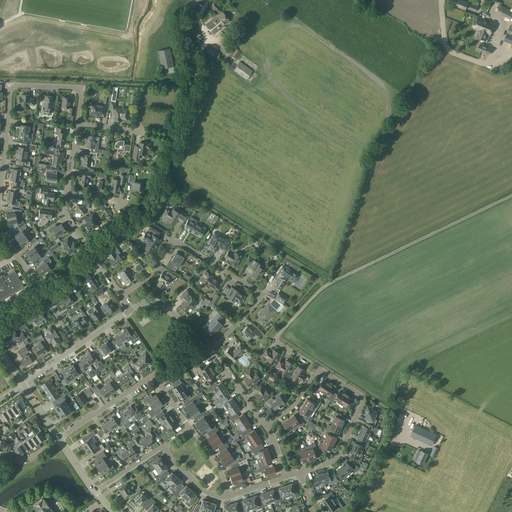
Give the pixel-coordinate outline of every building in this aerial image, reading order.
[(478,6),(471,3),(461,0),(458,0),(456,6),(465,9),(466,7),(469,8),(468,9),(475,12),(478,6)] [(211,5),(210,7),(213,10),(214,9),(217,12),(218,11),(219,12),(219,11),(219,10),(220,9),(215,2),(211,5)] [(511,16),(511,11),(501,5),(497,12),(510,19),(511,16)] [(286,16),(290,20),(294,15),(290,11),(286,16)] [(222,12),(205,25),(213,34),(229,21),(222,12)] [(478,17),(473,28),(478,30),(476,37),(485,40),(488,34),(490,35),(495,23),(478,17)] [(511,25),(510,25),(503,41),(511,44),(511,25)] [(220,49),(229,56),(230,54),(234,56),(238,50),(234,48),(235,46),(226,40),(220,49)] [(480,44),(477,50),(489,54),(491,48),(480,44)] [(157,50),(161,69),(162,74),(175,72),(173,66),(170,48),(157,50)] [(205,53),(218,59),(220,54),(207,48),(205,53)] [(240,62),(233,70),(246,80),(252,71),(240,62)] [(124,97),(131,98),(132,88),(125,88),(125,92),(124,92),(124,97)] [(29,98),(29,95),(21,94),(21,97),(19,97),(19,103),(21,103),(21,104),(25,104),(25,105),(29,105),(34,105),(34,98),(29,98)] [(51,96),(44,95),(42,106),(46,106),(46,111),(52,112),(53,105),(50,105),(51,96)] [(69,108),(71,98),(63,97),(61,107),(69,108)] [(115,115),(114,120),(121,121),(121,119),(127,120),(129,109),(122,108),(122,109),(115,107),(116,103),(110,102),(109,109),(114,110),(113,113),(114,113),(115,114),(115,115)] [(101,112),(106,113),(107,105),(101,105),(100,107),(97,106),(96,105),(92,105),(92,104),(91,109),(90,109),(90,114),(101,116),(101,112)] [(20,124),(19,131),(33,133),(35,123),(28,122),(27,126),(20,124)] [(66,133),(63,133),(63,129),(56,128),(55,134),(58,134),(56,143),(65,144),(65,140),(66,133)] [(33,133),(19,131),(18,137),(25,138),(25,142),(31,143),(32,137),(31,137),(32,133),(33,133)] [(86,140),(85,146),(94,148),(97,148),(98,142),(95,141),(96,137),(86,135),(86,140)] [(124,140),(121,140),(120,140),(119,140),(118,140),(117,141),(116,142),(115,142),(115,144),(114,145),(114,147),(117,148),(117,152),(119,152),(120,153),(120,152),(122,152),(123,152),(124,150),(125,150),(126,149),(129,150),(129,151),(130,145),(123,144),(124,140)] [(151,144),(139,142),(138,150),(134,149),(133,156),(138,157),(138,153),(145,155),(146,148),(150,149),(151,144)] [(36,145),(24,143),(23,147),(17,146),(17,149),(16,153),(27,154),(27,150),(29,150),(31,150),(35,150),(36,145)] [(43,153),(48,154),(48,152),(53,152),(54,153),(52,165),(51,165),(50,169),(58,170),(58,166),(60,167),(61,162),(60,161),(61,160),(62,160),(63,156),(64,152),(61,152),(61,149),(53,147),(45,146),(44,146),(43,153)] [(94,157),(96,157),(97,153),(90,152),(89,155),(83,155),(82,165),(90,166),(91,158),(94,159),(94,157)] [(27,154),(16,153),(16,156),(15,157),(15,159),(20,160),(19,164),(29,166),(29,163),(29,161),(26,161),(27,154)] [(11,168),(11,174),(21,176),(22,170),(27,171),(28,167),(18,166),(18,169),(11,168)] [(45,177),(45,178),(46,178),(46,181),(56,182),(57,175),(53,174),(52,173),(53,171),(46,170),(45,177)] [(87,186),(88,178),(92,178),(93,172),(86,171),(85,175),(80,174),(79,186),(83,186),(83,185),(87,186)] [(20,180),(21,176),(11,174),(10,180),(16,181),(16,185),(23,186),(24,182),(22,182),(22,180),(20,180)] [(120,174),(119,180),(112,179),(112,183),(110,184),(111,187),(111,191),(116,192),(116,191),(119,191),(120,189),(119,188),(120,184),(124,184),(125,175),(120,174)] [(134,182),(135,176),(129,175),(128,182),(132,182),(131,189),(142,190),(143,183),(134,182)] [(41,187),(40,193),(39,199),(43,199),(43,204),(49,205),(50,201),(53,201),(53,200),(54,193),(47,192),(48,188),(41,187)] [(8,190),(7,196),(17,197),(18,191),(23,192),(24,189),(17,188),(15,188),(15,191),(10,190),(8,190)] [(17,197),(7,196),(6,202),(14,203),(14,206),(18,207),(19,201),(17,201),(17,197)] [(89,208),(90,202),(83,201),(83,204),(76,203),(75,213),(84,214),(85,207),(89,208)] [(20,213),(21,210),(15,209),(10,209),(9,213),(6,214),(6,215),(5,215),(6,218),(7,217),(7,220),(16,218),(15,214),(20,213)] [(168,221),(169,221),(174,224),(177,218),(183,222),(188,215),(180,211),(179,213),(173,209),(171,212),(169,210),(168,209),(168,210),(166,209),(163,215),(168,218),(167,220),(168,221)] [(50,219),(52,212),(39,210),(38,217),(41,218),(40,220),(38,222),(38,225),(38,226),(41,226),(43,224),(47,221),(48,219),(50,219)] [(90,220),(83,225),(86,230),(86,231),(87,233),(88,233),(90,232),(90,231),(90,230),(97,225),(96,222),(98,221),(98,220),(96,218),(92,213),(87,216),(90,220)] [(17,221),(16,218),(7,220),(8,223),(7,223),(8,225),(9,226),(16,224),(19,228),(24,224),(22,220),(17,221)] [(189,218),(183,227),(184,226),(188,229),(188,230),(188,231),(188,230),(190,231),(190,232),(191,231),(194,233),(194,234),(200,237),(205,229),(205,228),(201,225),(201,226),(194,222),(195,221),(189,218)] [(158,234),(162,229),(151,223),(148,229),(146,232),(146,231),(141,240),(146,243),(143,247),(145,248),(145,249),(147,250),(152,252),(160,240),(158,238),(160,235),(158,234)] [(24,224),(19,228),(21,231),(14,236),(15,236),(14,237),(16,239),(16,238),(18,241),(25,236),(23,232),(26,230),(25,228),(26,227),(24,224)] [(63,232),(65,230),(61,224),(55,227),(54,225),(48,229),(51,234),(55,232),(58,237),(64,233),(63,232)] [(222,237),(214,232),(208,242),(207,242),(204,247),(208,249),(209,249),(212,251),(214,248),(216,250),(218,247),(219,246),(224,250),(230,241),(223,237),(222,237)] [(25,236),(18,241),(19,243),(20,246),(21,245),(21,246),(29,241),(31,244),(36,240),(34,237),(32,239),(30,236),(27,238),(25,236)] [(117,245),(125,240),(123,236),(115,241),(117,245)] [(68,237),(61,242),(64,247),(68,254),(69,254),(70,256),(74,253),(73,251),(77,248),(73,241),(71,242),(68,237)] [(39,250),(35,245),(38,243),(36,240),(31,244),(33,247),(26,251),(27,252),(26,253),(28,255),(28,254),(30,257),(37,252),(39,250)] [(113,251),(108,254),(110,257),(110,256),(111,258),(109,260),(113,266),(122,260),(118,254),(117,252),(118,251),(116,247),(112,250),(113,251)] [(42,261),(47,257),(52,254),(49,250),(45,253),(46,254),(44,255),(42,252),(39,254),(37,252),(30,257),(31,259),(32,262),(33,261),(33,262),(40,257),(42,261)] [(179,255),(180,254),(176,251),(174,255),(171,260),(170,260),(166,267),(171,270),(175,264),(178,265),(179,265),(180,266),(181,264),(183,262),(183,261),(182,260),(183,257),(179,255)] [(233,255),(228,251),(225,257),(227,259),(228,258),(230,260),(229,261),(236,266),(242,256),(240,255),(241,255),(240,254),(240,255),(235,252),(233,255)] [(50,261),(47,257),(42,261),(44,264),(37,269),(41,275),(45,273),(45,274),(48,272),(47,271),(51,269),(49,267),(50,261)] [(254,260),(250,267),(254,270),(253,272),(251,275),(258,279),(264,270),(259,267),(260,264),(254,260)] [(132,280),(142,273),(141,270),(143,269),(140,263),(135,266),(139,271),(132,276),(131,275),(130,272),(128,271),(126,270),(125,270),(125,269),(121,272),(119,274),(118,274),(125,284),(126,284),(128,282),(128,283),(132,280)] [(278,280),(275,285),(280,288),(285,280),(282,279),(284,275),(287,277),(287,276),(295,281),(298,276),(289,270),(289,269),(285,266),(284,267),(283,266),(276,277),(277,278),(277,279),(278,280)] [(0,301),(24,287),(15,271),(5,276),(4,275),(2,276),(0,277),(0,301)] [(214,279),(211,278),(213,275),(205,271),(200,280),(207,284),(208,284),(214,288),(218,281),(214,279)] [(94,276),(91,277),(88,272),(81,280),(84,285),(88,282),(92,286),(89,288),(91,292),(94,290),(94,288),(100,285),(94,276)] [(160,280),(157,285),(162,288),(164,283),(167,285),(171,278),(173,280),(175,276),(170,272),(167,276),(166,275),(162,273),(158,279),(160,280)] [(238,292),(238,291),(231,287),(227,294),(228,295),(227,297),(229,298),(228,299),(233,302),(234,301),(240,305),(245,296),(242,294),(241,295),(241,294),(241,295),(237,293),(238,291),(238,292)] [(94,298),(104,292),(101,288),(91,295),(94,298)] [(63,309),(70,305),(69,304),(72,302),(69,297),(73,294),(69,289),(62,293),(65,297),(58,301),(63,309)] [(186,298),(180,305),(187,311),(196,301),(192,297),(194,295),(187,289),(182,294),(186,298)] [(287,298),(278,292),(274,298),(283,304),(287,298)] [(214,304),(219,296),(216,294),(210,302),(214,304)] [(259,313),(257,315),(260,318),(258,320),(262,324),(267,318),(268,318),(276,310),(277,311),(278,310),(279,311),(279,310),(282,312),(287,307),(277,301),(274,299),(270,303),(271,304),(270,304),(268,303),(265,307),(266,308),(264,310),(263,309),(259,313)] [(109,300),(101,306),(105,311),(107,310),(109,313),(115,309),(109,300)] [(97,303),(91,307),(86,310),(91,317),(92,316),(96,322),(102,318),(97,311),(100,309),(97,303)] [(208,325),(209,326),(206,329),(212,335),(222,325),(218,321),(222,317),(216,311),(212,315),(214,317),(211,321),(211,322),(208,325)] [(35,316),(33,313),(25,319),(28,323),(33,320),(37,325),(46,319),(41,312),(35,316)] [(81,312),(71,319),(73,321),(79,330),(85,325),(88,323),(81,312)] [(15,323),(20,330),(24,327),(19,320),(15,323)] [(251,325),(249,328),(247,326),(242,332),(246,335),(244,337),(247,340),(253,334),(256,337),(260,333),(251,325)] [(49,333),(45,336),(49,343),(51,341),(55,346),(61,342),(57,337),(59,336),(54,330),(53,330),(50,326),(46,329),(49,333)] [(126,328),(121,332),(126,340),(128,342),(131,340),(132,341),(137,338),(133,331),(130,333),(126,328)] [(16,339),(19,342),(26,337),(23,333),(18,336),(14,329),(10,332),(10,333),(4,336),(9,344),(16,339)] [(123,342),(126,340),(121,332),(115,335),(119,341),(116,343),(120,348),(125,345),(123,342)] [(44,347),(47,344),(41,336),(38,338),(40,342),(32,347),(39,357),(47,351),(44,347)] [(108,341),(102,344),(108,353),(115,348),(115,349),(118,348),(114,342),(112,343),(110,343),(109,343),(108,341)] [(245,348),(240,343),(234,350),(234,351),(233,352),(229,349),(224,353),(233,362),(238,357),(237,356),(239,355),(240,356),(242,354),(241,352),(245,348)] [(98,352),(96,354),(100,360),(102,358),(102,357),(108,353),(102,344),(97,348),(99,350),(98,350),(98,352)] [(23,358),(20,360),(25,366),(32,361),(28,355),(27,355),(25,353),(29,351),(25,346),(18,351),(21,356),(22,356),(23,358)] [(269,353),(270,352),(266,350),(263,355),(268,359),(267,360),(273,364),(279,354),(279,353),(279,352),(276,350),(276,351),(273,350),(271,354),(269,353)] [(139,359),(145,367),(148,365),(149,367),(152,365),(151,364),(149,361),(151,359),(146,351),(143,353),(137,356),(139,359)] [(84,356),(90,364),(95,361),(101,370),(105,368),(100,360),(96,354),(95,352),(91,355),(90,353),(88,354),(87,353),(84,355),(84,356)] [(85,367),(90,364),(84,356),(79,360),(81,362),(77,364),(83,372),(86,370),(85,367)] [(142,369),(145,367),(139,359),(134,363),(132,360),(129,362),(135,370),(137,369),(139,371),(140,373),(143,371),(142,369)] [(276,367),(280,370),(278,372),(285,376),(288,371),(289,372),(291,369),(290,368),(292,364),(291,364),(292,363),(289,361),(289,362),(286,360),(284,363),(280,361),(276,367)] [(70,364),(67,367),(75,379),(80,375),(83,374),(79,368),(76,370),(72,364),(71,365),(70,364)] [(122,373),(128,381),(133,378),(129,372),(132,370),(128,364),(123,368),(125,371),(122,373)] [(204,375),(212,370),(210,367),(211,366),(210,365),(208,364),(204,367),(203,367),(202,368),(201,367),(199,365),(194,369),(197,374),(199,373),(201,377),(204,375)] [(291,376),(291,377),(297,381),(298,379),(303,382),(306,376),(302,373),(304,370),(301,368),(302,367),(299,366),(298,367),(298,366),(293,373),(292,373),(290,376),(291,376)] [(63,379),(61,380),(64,385),(67,384),(75,379),(67,367),(63,369),(64,370),(62,371),(66,377),(63,379)] [(253,374),(250,369),(244,373),(247,378),(244,380),(246,382),(245,383),(247,386),(248,385),(248,386),(252,384),(252,385),(255,383),(255,382),(259,378),(255,372),(253,374)] [(204,380),(205,381),(201,383),(203,387),(205,385),(206,387),(212,383),(210,381),(210,380),(211,379),(212,378),(216,375),(216,374),(215,372),(214,372),(212,370),(204,375),(206,378),(205,379),(204,380)] [(128,381),(122,373),(121,371),(116,375),(113,377),(117,383),(120,381),(122,385),(128,381)] [(104,386),(109,394),(115,390),(111,385),(114,383),(110,377),(105,380),(105,381),(102,383),(104,386)] [(42,391),(52,384),(50,381),(52,380),(51,378),(39,386),(41,389),(42,388),(43,390),(42,391)] [(184,386),(182,388),(179,384),(181,382),(179,379),(171,384),(174,387),(172,389),(174,392),(173,393),(175,395),(185,388),(184,386)] [(324,393),(329,384),(324,380),(320,385),(318,384),(313,392),(315,394),(316,392),(319,393),(320,391),(324,393)] [(216,393),(225,387),(221,381),(216,385),(215,382),(208,387),(211,391),(214,389),(216,393)] [(52,384),(42,391),(43,391),(45,394),(46,394),(47,395),(46,396),(56,390),(52,384)] [(109,394),(104,386),(101,388),(99,384),(96,386),(96,385),(93,387),(98,394),(101,392),(104,397),(109,394)] [(259,401),(269,395),(264,388),(264,389),(261,384),(254,388),(257,393),(254,395),(256,398),(255,398),(257,401),(258,400),(259,401)] [(330,401),(334,394),(332,393),(335,388),(329,384),(324,393),(327,395),(326,398),(330,401)] [(225,387),(216,393),(214,395),(217,400),(213,403),(215,405),(225,398),(224,396),(229,393),(225,387)] [(81,392),(75,396),(80,404),(82,403),(82,404),(86,402),(85,401),(86,400),(85,399),(92,394),(89,388),(81,393),(81,392)] [(185,388),(175,395),(176,397),(177,397),(180,400),(182,399),(184,402),(191,397),(189,394),(187,395),(184,391),(186,390),(185,388)] [(56,390),(46,396),(46,397),(46,396),(48,400),(49,399),(51,401),(56,398),(57,400),(65,395),(63,392),(59,395),(56,390)] [(340,403),(346,394),(340,391),(337,396),(334,394),(330,401),(335,403),(337,401),(340,403)] [(151,405),(159,399),(156,394),(150,398),(148,395),(142,399),(146,404),(149,402),(151,405)] [(346,394),(340,403),(344,405),(342,408),(347,411),(351,405),(348,403),(352,398),(346,394)] [(188,412),(196,407),(194,403),(196,401),(195,399),(198,397),(197,395),(187,401),(189,403),(184,407),(188,412)] [(60,402),(54,406),(55,408),(54,408),(57,412),(67,405),(63,400),(65,399),(64,396),(58,400),(60,402)] [(281,398),(280,398),(279,396),(273,400),(271,397),(265,401),(268,406),(271,404),(275,410),(284,403),(283,402),(283,400),(283,399),(283,398),(281,398)] [(227,409),(236,403),(232,397),(227,401),(225,398),(215,405),(217,408),(219,407),(220,409),(225,405),(227,409)] [(307,398),(303,404),(312,409),(314,406),(317,408),(320,403),(314,399),(312,402),(307,398)] [(20,411),(24,409),(23,408),(27,406),(22,399),(19,401),(18,401),(14,404),(20,414),(22,413),(20,411)] [(151,409),(147,412),(151,417),(153,415),(159,411),(157,408),(163,405),(159,399),(151,405),(149,406),(151,409)] [(230,419),(236,414),(235,412),(240,409),(236,403),(227,409),(229,412),(227,414),(230,419)] [(18,415),(20,414),(14,404),(9,407),(15,415),(17,413),(18,415)] [(313,410),(312,409),(303,404),(300,410),(305,413),(303,417),(309,423),(312,417),(310,416),(313,410)] [(70,410),(67,405),(57,412),(59,416),(60,415),(61,417),(67,413),(69,416),(75,412),(72,409),(70,410)] [(131,405),(125,409),(131,417),(134,415),(138,420),(142,417),(137,409),(134,411),(131,405)] [(376,411),(375,411),(375,410),(372,409),(372,408),(367,406),(365,411),(366,411),(364,414),(367,416),(366,418),(367,419),(366,421),(374,426),(377,420),(375,419),(376,417),(377,415),(376,414),(377,414),(377,413),(376,412),(376,411)] [(10,418),(15,415),(9,407),(5,410),(10,418)] [(198,417),(204,413),(201,408),(199,410),(196,407),(188,412),(192,418),(196,415),(198,417)] [(127,419),(131,417),(125,409),(120,413),(123,418),(121,420),(126,428),(131,425),(127,419)] [(5,421),(10,418),(5,410),(0,413),(1,415),(0,415),(0,419),(2,422),(5,420),(5,421)] [(160,412),(155,416),(158,420),(161,418),(164,423),(171,418),(170,416),(170,414),(168,411),(163,415),(160,412)] [(199,428),(207,422),(205,419),(207,417),(206,415),(209,413),(207,411),(204,413),(198,417),(200,419),(195,423),(199,428)] [(333,422),(342,427),(345,420),(339,418),(341,415),(334,411),(331,418),(334,419),(333,422)] [(238,425),(247,419),(243,413),(238,417),(236,414),(230,419),(233,423),(236,421),(238,425)] [(294,427),(295,429),(301,425),(301,426),(305,424),(300,418),(297,420),(294,415),(288,419),(294,427)] [(107,421),(112,429),(116,427),(117,429),(123,426),(120,421),(117,423),(113,417),(112,418),(111,417),(109,419),(109,420),(107,421)] [(164,423),(161,424),(164,428),(162,429),(166,435),(173,430),(170,427),(176,423),(174,420),(173,420),(171,418),(164,423)] [(242,434),(247,430),(245,428),(250,425),(247,419),(238,425),(241,429),(236,432),(238,436),(241,435),(242,434)] [(288,431),(294,427),(288,419),(282,423),(286,427),(283,429),(287,435),(290,434),(288,431)] [(102,425),(101,425),(106,432),(102,434),(105,438),(109,435),(109,432),(112,429),(107,421),(105,423),(104,422),(101,424),(102,425)] [(210,432),(216,428),(215,426),(213,426),(212,424),(209,426),(207,422),(199,428),(202,434),(207,431),(209,433),(210,432)] [(339,433),(342,427),(333,422),(330,427),(328,426),(326,430),(327,430),(333,433),(334,430),(339,433)] [(360,431),(369,435),(371,431),(376,434),(378,429),(369,424),(368,427),(363,425),(360,431)] [(38,430),(34,433),(39,441),(40,443),(43,441),(42,440),(44,438),(43,437),(45,435),(46,434),(40,425),(36,427),(38,430)] [(431,445),(435,438),(436,435),(415,425),(412,432),(410,436),(431,445)] [(144,437),(150,446),(156,442),(155,441),(153,438),(152,436),(155,434),(151,428),(146,431),(148,434),(144,437)] [(212,434),(207,438),(208,440),(207,441),(210,444),(219,438),(222,436),(219,432),(216,428),(210,432),(212,434)] [(249,441),(257,435),(254,429),(249,433),(247,430),(242,434),(241,435),(244,439),(246,437),(249,441)] [(331,436),(333,433),(327,430),(326,433),(327,434),(324,440),(334,444),(337,438),(331,436)] [(39,441),(34,433),(32,431),(28,434),(34,444),(39,441)] [(86,436),(82,439),(83,441),(84,441),(85,442),(82,444),(85,449),(94,443),(91,438),(91,437),(95,435),(95,433),(93,431),(86,436)] [(368,439),(369,435),(360,431),(357,437),(362,440),(361,442),(368,445),(370,440),(368,439)] [(27,438),(25,439),(30,447),(34,444),(28,434),(26,436),(27,438)] [(258,447),(256,444),(261,441),(257,435),(249,441),(251,444),(249,446),(252,451),(253,450),(258,447)] [(150,446),(144,437),(139,440),(136,436),(132,438),(137,447),(141,444),(144,448),(144,450),(150,446)] [(221,448),(227,444),(224,439),(222,441),(219,438),(210,444),(212,447),(213,447),(214,449),(219,446),(221,448)] [(20,440),(19,441),(20,442),(26,450),(30,447),(25,439),(22,441),(21,440),(20,440)] [(331,450),(334,444),(324,440),(323,443),(320,442),(319,445),(320,445),(319,448),(324,451),(326,448),(331,450)] [(16,447),(14,448),(17,454),(20,452),(21,454),(26,450),(20,442),(19,441),(18,441),(15,443),(15,445),(16,447)] [(126,450),(132,458),(137,454),(133,449),(136,447),(132,441),(127,444),(129,448),(126,450)] [(307,450),(310,460),(316,458),(315,452),(317,451),(314,442),(311,443),(312,445),(310,446),(311,449),(307,450)] [(366,450),(368,445),(361,442),(360,445),(355,442),(352,449),(361,453),(363,449),(366,450)] [(94,443),(85,449),(89,455),(93,452),(94,452),(96,451),(97,453),(104,448),(101,444),(97,447),(94,443)] [(220,460),(230,454),(228,450),(230,448),(227,444),(221,448),(222,450),(218,454),(219,456),(218,457),(220,460)] [(253,450),(255,455),(258,454),(259,458),(269,455),(267,448),(261,450),(260,446),(258,447),(253,450)] [(302,449),(296,451),(299,458),(302,457),(304,462),(310,460),(307,450),(306,447),(302,449)] [(132,458),(126,450),(123,452),(121,448),(116,452),(120,458),(122,456),(126,461),(132,458)] [(359,457),(361,453),(352,449),(349,455),(354,457),(353,460),(360,463),(362,458),(359,457)] [(418,450),(414,459),(417,460),(416,461),(423,464),(428,453),(421,450),(421,451),(418,450)] [(98,467),(106,462),(103,459),(104,458),(104,457),(106,456),(103,451),(95,456),(97,459),(94,462),(98,467)] [(232,465),(238,462),(238,461),(241,459),(238,454),(235,456),(235,455),(232,457),(230,454),(220,460),(223,463),(224,463),(225,465),(230,462),(232,465)] [(266,463),(271,461),(269,455),(259,458),(256,459),(258,463),(260,468),(267,466),(266,463)] [(152,470),(155,468),(164,462),(160,457),(155,460),(153,458),(147,462),(150,466),(152,470)] [(106,462),(98,467),(102,473),(105,471),(105,472),(107,470),(109,473),(115,469),(112,464),(111,464),(108,460),(106,462)] [(234,468),(228,470),(230,477),(240,473),(239,469),(242,469),(241,466),(240,465),(245,463),(243,460),(239,462),(238,462),(232,465),(234,468)] [(341,466),(349,474),(352,471),(354,473),(359,468),(354,462),(350,466),(346,461),(341,466)] [(160,478),(165,474),(163,471),(167,468),(164,462),(155,468),(159,474),(157,475),(160,478)] [(268,469),(267,466),(260,468),(257,469),(254,470),(255,473),(261,471),(261,474),(264,473),(266,477),(268,476),(269,477),(273,476),(272,474),(276,473),(273,467),(268,469)] [(346,477),(349,474),(341,466),(336,471),(341,475),(338,477),(344,483),(348,479),(346,477)] [(328,471),(321,473),(325,483),(329,482),(330,484),(338,482),(333,475),(330,476),(328,471)] [(160,478),(159,479),(165,484),(168,487),(170,485),(177,477),(172,472),(168,477),(165,474),(160,478)] [(240,473),(230,477),(232,483),(238,481),(239,485),(248,482),(246,478),(245,479),(244,476),(241,477),(240,473)] [(314,483),(316,490),(320,489),(319,487),(326,485),(325,483),(321,473),(315,475),(317,481),(314,483)] [(174,494),(180,488),(178,486),(182,482),(177,477),(170,485),(173,487),(171,490),(173,491),(172,492),(174,494)] [(132,493),(126,483),(118,488),(125,498),(132,493)] [(285,485),(288,495),(292,494),(293,497),(296,496),(296,497),(299,496),(296,488),(293,489),(291,483),(285,485)] [(184,498),(191,490),(186,485),(182,490),(180,488),(174,494),(176,496),(177,495),(179,497),(181,495),(184,498)] [(284,497),(288,495),(285,485),(279,488),(280,493),(278,494),(280,501),(285,499),(284,497)] [(280,501),(278,494),(275,495),(273,489),(267,492),(270,502),(274,500),(275,503),(280,501)] [(191,490),(184,498),(187,501),(185,503),(189,507),(194,501),(192,499),(196,495),(191,490)] [(325,507),(335,500),(332,497),(334,496),(331,491),(325,495),(326,498),(321,501),(325,507)] [(266,503),(270,502),(267,492),(260,494),(262,499),(260,500),(262,507),(267,506),(266,503)] [(136,498),(137,499),(135,501),(140,506),(144,501),(147,504),(152,499),(149,496),(147,498),(142,493),(140,496),(139,495),(136,498)] [(262,507),(260,500),(257,501),(255,496),(248,498),(252,508),(253,511),(257,510),(257,509),(262,507)] [(248,509),(252,508),(248,498),(242,500),(244,506),(241,507),(243,511),(248,511),(249,511),(248,509)] [(325,507),(328,511),(329,511),(334,509),(336,511),(342,507),(343,506),(338,498),(335,500),(325,507)] [(53,511),(44,499),(42,500),(41,499),(35,503),(35,504),(33,506),(37,511),(53,511)] [(154,511),(158,508),(155,505),(157,503),(153,499),(148,505),(150,507),(146,511),(154,511)] [(206,511),(209,502),(202,500),(201,505),(197,504),(192,511),(201,511),(202,510),(206,511)] [(214,510),(215,504),(209,502),(206,511),(216,511),(217,511),(214,510)] [(243,511),(241,507),(239,508),(237,502),(230,504),(232,511),(243,511)]
